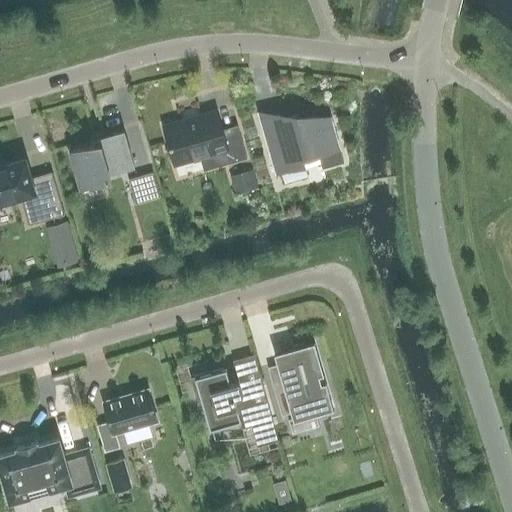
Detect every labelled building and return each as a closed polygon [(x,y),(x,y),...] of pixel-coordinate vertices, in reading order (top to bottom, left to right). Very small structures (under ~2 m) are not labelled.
[(247,158),(238,125),(222,129),(217,110),(164,126),(175,164),(200,157),(204,170),(247,158)] [(322,168),(343,162),(331,117),(317,121),(315,116),(298,121),(296,115),(281,119),(279,114),(262,119),(260,113),(259,113),(276,173),(281,172),(284,183),(307,177),(302,159),(318,154),(322,168)] [(109,172),(133,165),(123,130),(105,135),(107,141),(71,151),(81,186),(110,177),(109,172)] [(64,214),(52,172),(30,178),(24,159),(6,164),(6,163),(0,164),(0,200),(20,195),(29,224),(64,214)] [(258,188),(253,169),(230,176),(235,194),(258,188)] [(135,203),(159,196),(152,172),(128,179),(135,203)] [(57,245),(72,241),(67,223),(53,227),(57,245)] [(291,413),(293,420),(333,408),(314,341),(273,353),(277,364),(267,367),(281,415),(291,413)] [(210,428),(239,419),(242,428),(251,425),(257,446),(278,440),(260,378),(240,384),(239,380),(230,382),(226,367),(190,377),(198,404),(203,403),(210,428)] [(156,420),(147,389),(104,402),(110,422),(98,425),(105,450),(118,446),(114,432),(156,420)] [(99,487),(88,448),(64,455),(59,438),(38,444),(37,441),(17,447),(17,450),(0,454),(0,468),(9,500),(70,483),(73,494),(99,487)] [(109,460),(117,489),(135,484),(128,455),(109,460)]
